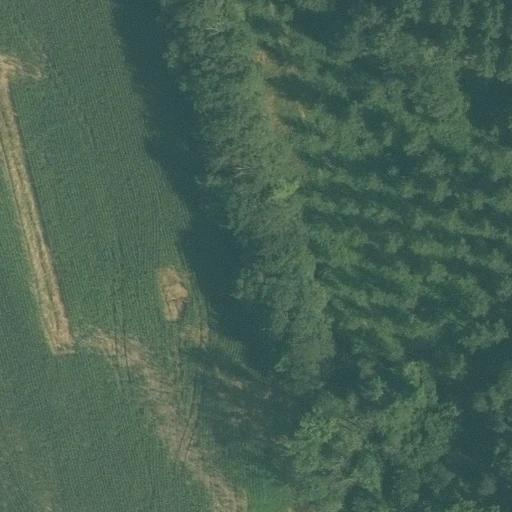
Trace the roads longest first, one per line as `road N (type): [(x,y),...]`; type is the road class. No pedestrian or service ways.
road 1 (track): [(273,0),(377,333),(416,348),(457,400),(457,483),(467,511)]
road 2 (track): [(511,85),(440,58),(380,0)]
